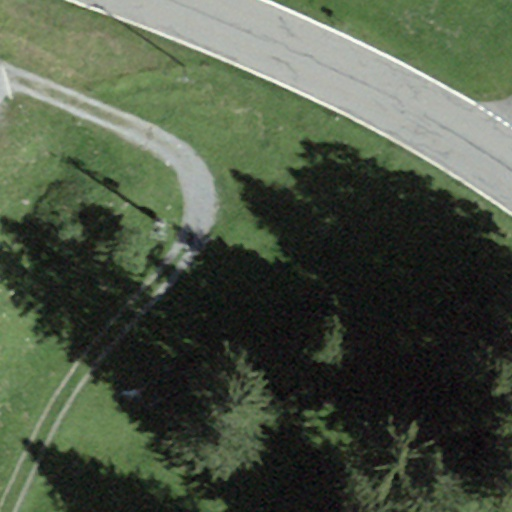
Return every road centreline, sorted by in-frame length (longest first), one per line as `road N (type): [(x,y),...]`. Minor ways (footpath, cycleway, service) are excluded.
road 1 (track): [(9,511),(64,397),(177,260),(195,198),(172,149),(0,79)]
road 2 (secondary): [(511,170),(326,70),(166,0)]
